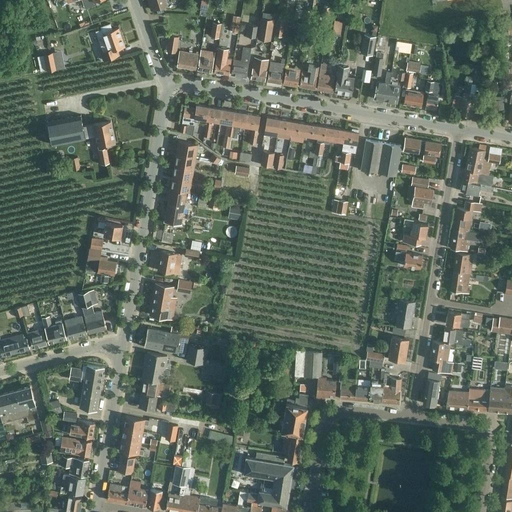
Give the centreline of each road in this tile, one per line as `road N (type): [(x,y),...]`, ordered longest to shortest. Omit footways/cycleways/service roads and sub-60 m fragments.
road 1 (tertiary): [(460,130),(168,81)]
road 2 (residential): [(412,416),(460,130)]
road 3 (residential): [(121,348),(168,81)]
road 4 (residential): [(412,416),(349,409),(330,416),(308,511)]
road 5 (residential): [(480,511),(488,437),(475,425),(412,416)]
road 6 (residential): [(94,501),(121,348)]
road 7 (residential): [(0,372),(121,348)]
